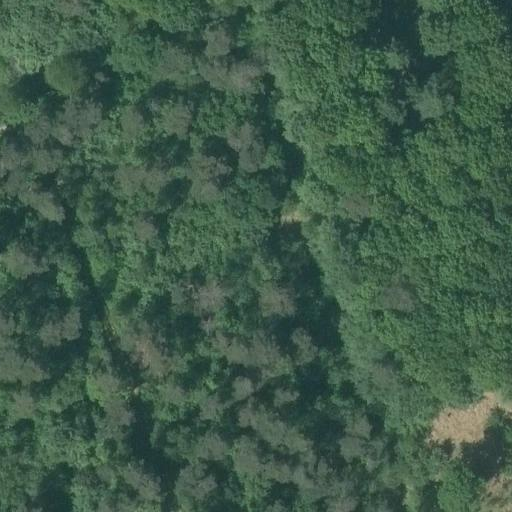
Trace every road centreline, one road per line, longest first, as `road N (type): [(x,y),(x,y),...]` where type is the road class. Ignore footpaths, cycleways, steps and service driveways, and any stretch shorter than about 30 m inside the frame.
road 1 (track): [(178,511),(26,115)]
road 2 (track): [(26,115),(200,16),(260,0)]
